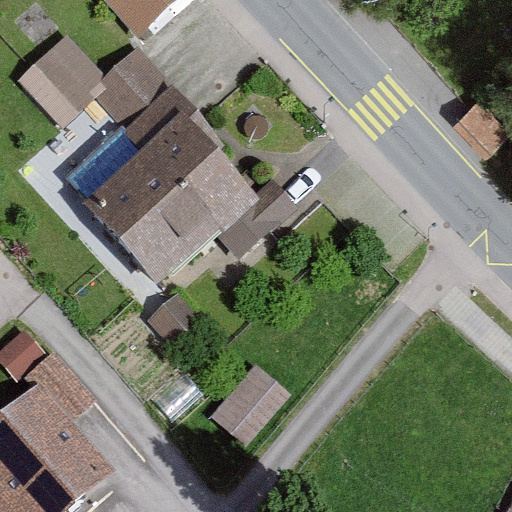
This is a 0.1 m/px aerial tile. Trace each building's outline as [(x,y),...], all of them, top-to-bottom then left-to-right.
[(92,0),(126,39),(172,0),(92,0)] [(169,81),(140,49),(108,77),(70,35),(20,81),(65,130),(99,98),(122,124),(169,81)] [(182,133),(67,224),(135,309),(250,218),(182,133)] [(44,353),(15,378),(21,384),(58,427),(87,402),(44,353)] [(254,365),(212,415),(248,446),(291,396),(254,365)] [(58,427),(21,384),(0,402),(0,511),(72,511),(106,483),(58,427)] [(511,511),(511,494),(503,511),(511,511)]
